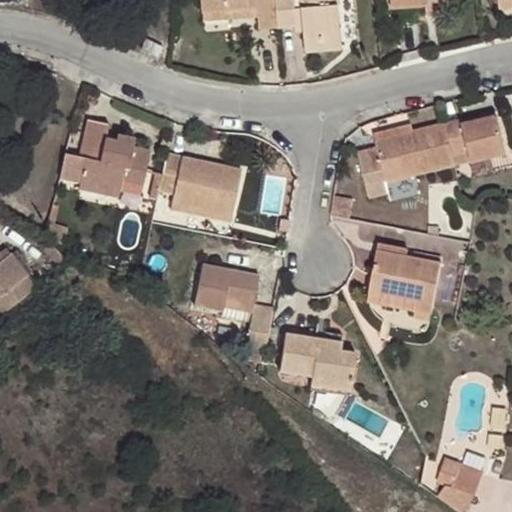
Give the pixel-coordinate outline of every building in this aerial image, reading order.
[(260,30),(279,29),(275,0),(202,0),(203,13),(258,8),(258,19),(260,30)] [(275,0),(279,29),(295,27),(304,26),(304,33),(305,42),(320,41),(321,51),(342,50),(337,0),(275,0)] [(423,0),(390,0),(391,9),(424,7),(423,0)] [(511,0),(498,0),(500,12),(511,10),(511,0)] [(258,8),(203,13),(204,23),(258,19),(258,8)] [(164,48),(146,39),(140,49),(158,58),(164,48)] [(306,52),(321,51),(320,41),(305,42),(306,52)] [(460,120),(446,124),(454,156),(468,153),(470,163),(506,155),(497,116),(462,124),(460,120)] [(122,183),(143,187),(150,150),(133,146),(135,138),(118,135),(116,142),(105,139),(109,124),(87,119),(79,157),(85,159),(78,192),(118,200),(120,192),(122,183)] [(454,156),(446,124),(375,139),(376,147),(358,152),(369,199),(389,194),(386,181),(456,165),(454,156)] [(166,154),(158,192),(172,195),(170,205),(232,217),(241,169),(166,154)] [(141,197),(143,187),(122,183),(120,192),(141,197)] [(232,217),(170,205),(169,210),(231,223),(232,217)] [(48,224),(45,237),(64,246),(69,229),(48,224)] [(377,250),(408,256),(409,249),(379,243),(377,250)] [(69,263),(51,244),(43,251),(60,270),(69,263)] [(442,263),(408,256),(377,250),(369,293),(415,302),(412,313),(416,315),(423,317),(431,315),(442,263)] [(38,287),(29,276),(22,280),(4,258),(0,252),(0,311),(3,315),(34,290),(38,287)] [(22,280),(29,276),(11,254),(4,258),(22,280)] [(225,299),(254,304),(259,275),(201,264),(193,306),(223,313),(224,309),(225,299)] [(367,303),(412,313),(415,302),(369,293),(367,303)] [(224,309),(251,314),(254,304),(225,299),(224,309)] [(251,314),(271,318),(272,308),(254,304),(251,314)] [(245,361),(264,365),(266,347),(271,318),(251,314),(245,349),(247,350),(245,361)] [(351,391),(356,353),(341,351),(342,342),(286,334),(279,372),(310,376),(310,385),(351,391)] [(456,485),(463,466),(443,459),(437,479),(456,485)] [(490,475),(463,466),(456,485),(455,488),(484,497),(490,475)]
